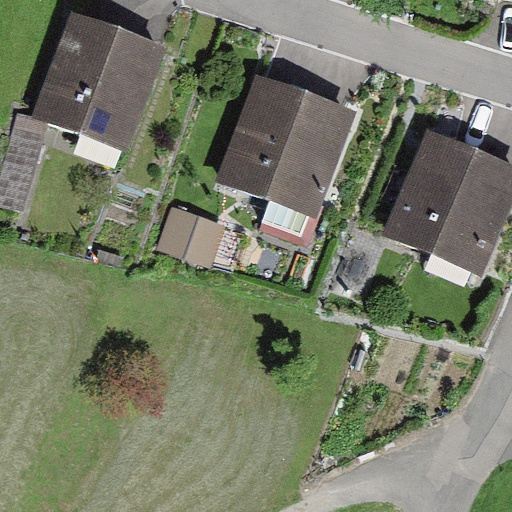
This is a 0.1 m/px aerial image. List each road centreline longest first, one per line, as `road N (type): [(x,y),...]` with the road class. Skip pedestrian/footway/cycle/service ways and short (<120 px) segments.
road 1 (residential): [(511,97),(262,0)]
road 2 (track): [(492,420),(324,511)]
